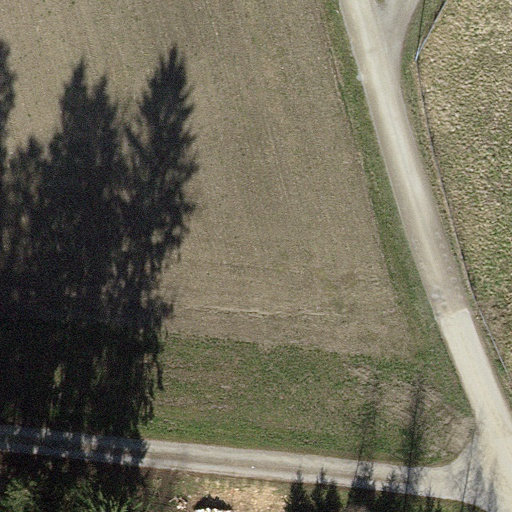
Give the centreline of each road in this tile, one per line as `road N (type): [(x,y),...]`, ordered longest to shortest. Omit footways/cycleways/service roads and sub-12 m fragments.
road 1 (track): [(511,489),(0,453)]
road 2 (residential): [(364,0),(447,301),(511,473)]
